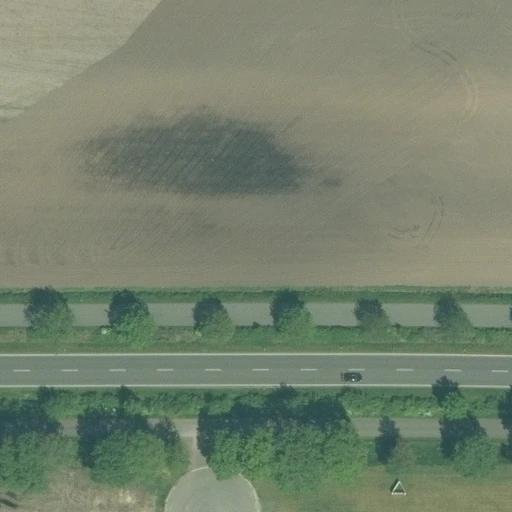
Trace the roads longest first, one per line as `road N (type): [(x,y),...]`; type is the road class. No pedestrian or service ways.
road 1 (unclassified): [(0,317),(511,322)]
road 2 (primary): [(511,377),(0,375)]
road 3 (unclassified): [(511,435),(209,429)]
road 4 (track): [(209,429),(0,431)]
